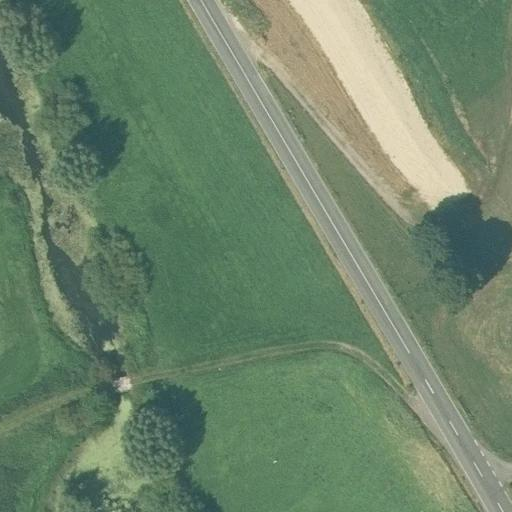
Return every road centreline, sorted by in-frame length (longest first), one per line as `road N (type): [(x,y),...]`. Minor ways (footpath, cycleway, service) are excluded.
road 1 (tertiary): [(469,459),(199,0)]
road 2 (track): [(0,430),(130,381),(327,341),(410,401),(441,411)]
